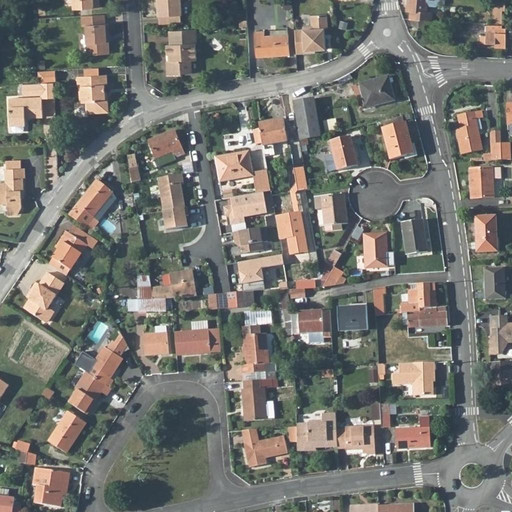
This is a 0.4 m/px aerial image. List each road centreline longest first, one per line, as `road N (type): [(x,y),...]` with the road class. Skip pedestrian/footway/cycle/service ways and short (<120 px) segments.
road 1 (residential): [(468,453),(460,278),(442,184)]
road 2 (residential): [(450,472),(284,489),(184,511)]
road 3 (residential): [(387,32),(312,82),(189,104)]
road 4 (residential): [(141,125),(79,174),(0,284)]
road 5 (residential): [(189,104),(215,252)]
road 6 (residential): [(141,125),(133,0)]
